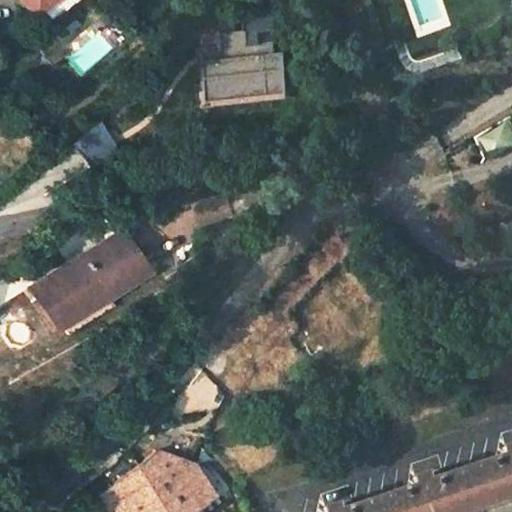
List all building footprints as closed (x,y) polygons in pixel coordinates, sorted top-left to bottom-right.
[(17,0),(32,16),(50,0),(17,0)] [(274,28),(271,1),(238,4),(241,31),(218,34),(219,51),(196,53),(197,70),(202,70),(205,98),(287,89),(283,52),(274,53),(271,28),(274,28)] [(116,155),(99,122),(70,146),(87,166),(116,155)] [(113,294),(105,282),(142,259),(124,230),(40,284),(66,324),(113,294)] [(99,493),(111,511),(186,511),(209,495),(187,464),(176,473),(158,448),(99,493)] [(158,448),(176,473),(187,464),(158,448)] [(450,511),(511,491),(511,449),(326,511),(450,511)]
